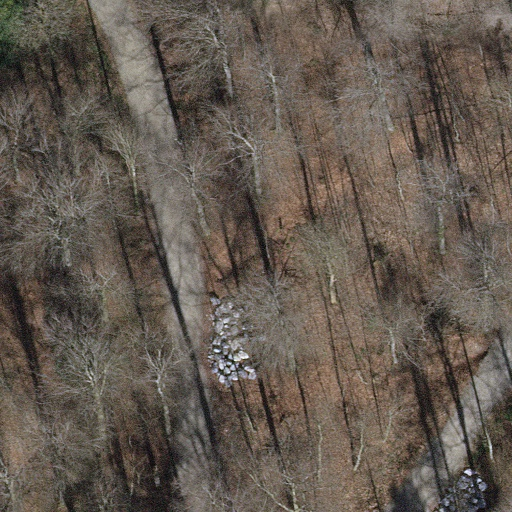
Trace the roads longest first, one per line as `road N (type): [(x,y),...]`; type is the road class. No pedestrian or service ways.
road 1 (track): [(113,0),(158,123),(183,242),(197,351),(197,511)]
road 2 (track): [(405,511),(511,353)]
